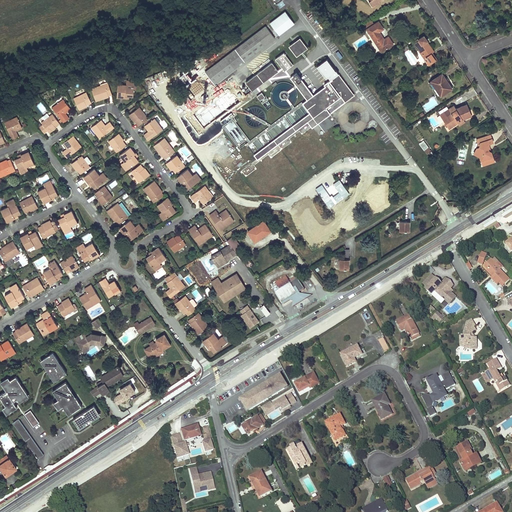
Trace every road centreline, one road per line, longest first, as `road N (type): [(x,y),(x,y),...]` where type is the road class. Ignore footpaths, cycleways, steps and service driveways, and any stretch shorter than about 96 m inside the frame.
road 1 (residential): [(241,449),(383,368),(396,375),(424,439),(400,461),(380,463)]
road 2 (residential): [(131,254),(188,209),(116,112),(88,114),(43,146)]
road 3 (secondary): [(208,382),(443,240)]
road 4 (secondary): [(6,511),(208,382)]
road 5 (residential): [(208,382),(132,270)]
road 6 (residential): [(443,240),(511,357)]
road 7 (residential): [(0,326),(116,262)]
